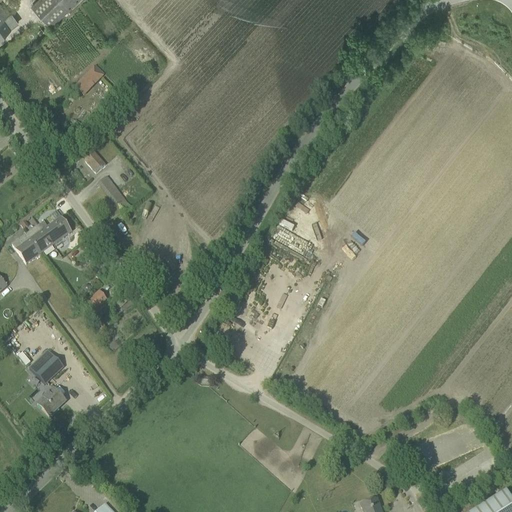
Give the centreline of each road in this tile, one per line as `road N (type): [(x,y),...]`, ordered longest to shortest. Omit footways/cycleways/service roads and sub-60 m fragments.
road 1 (unclassified): [(181,348),(321,119),(408,22),(445,0)]
road 2 (unclassified): [(181,348),(0,100)]
road 3 (unclassified): [(405,492),(181,348)]
road 4 (unclassified): [(8,511),(181,348)]
road 5 (track): [(511,466),(483,411),(462,402),(362,458)]
